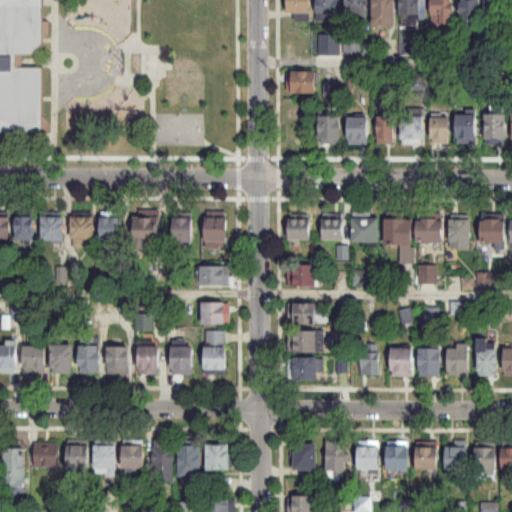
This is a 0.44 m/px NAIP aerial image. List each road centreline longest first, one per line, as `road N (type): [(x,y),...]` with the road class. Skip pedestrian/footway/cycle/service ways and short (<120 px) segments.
road 1 (residential): [(258,0),(263,511)]
road 2 (residential): [(0,178),(511,181)]
road 3 (residential): [(0,407),(511,409)]
